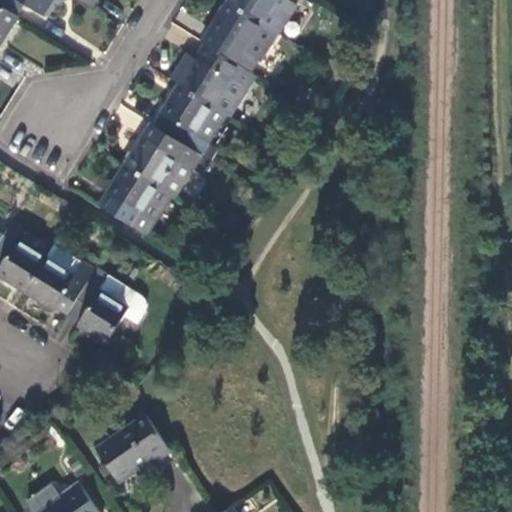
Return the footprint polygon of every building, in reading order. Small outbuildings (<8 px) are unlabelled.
[(0,0),(0,3),(16,14),(25,2),(45,14),(53,0),(0,0)] [(286,0),(293,4),(295,0),(229,0),(228,2),(263,23),(277,0),(286,0)] [(275,31),(293,4),(286,0),(277,0),(263,23),(275,31)] [(244,52),(263,23),(228,2),(220,16),(210,31),(213,33),(206,45),(248,72),(257,60),(244,52)] [(0,43),(18,15),(16,14),(0,3),(0,43)] [(369,13),(360,10),(356,21),(364,24),(369,13)] [(257,60),(275,31),(263,23),(244,52),(257,60)] [(240,85),(248,72),(206,45),(195,62),(179,86),(213,107),(231,79),(240,85)] [(249,90),(240,85),(231,79),(213,107),(227,117),(231,119),(249,90)] [(195,136),(213,107),(179,86),(168,105),(154,126),(201,157),(209,145),(195,136)] [(209,145),(227,117),(213,107),(195,136),(209,145)] [(193,169),(201,157),(154,126),(146,138),(144,137),(133,154),(126,166),(159,187),(177,159),(193,169)] [(176,197),(193,169),(177,159),(159,187),(172,195),(176,197)] [(113,186),(100,207),(147,236),(155,224),(142,215),(159,187),(126,166),(113,186)] [(155,224),(172,195),(159,187),(142,215),(155,224)] [(0,275),(25,291),(47,257),(18,239),(15,243),(2,235),(0,238),(0,275)] [(82,262),(54,245),(47,257),(75,275),(82,262)] [(56,306),(68,314),(95,270),(82,262),(75,275),(47,257),(25,291),(37,299),(54,309),(56,306)] [(143,299),(97,268),(95,270),(68,314),(80,322),(79,325),(86,329),(107,343),(125,316),(137,323),(147,308),(147,304),(146,301),(143,299)] [(198,296),(186,287),(179,297),(191,306),(198,296)] [(161,477),(180,464),(146,417),(97,450),(127,493),(158,472),(161,477)] [(98,511),(80,485),(41,511),(98,511)]
